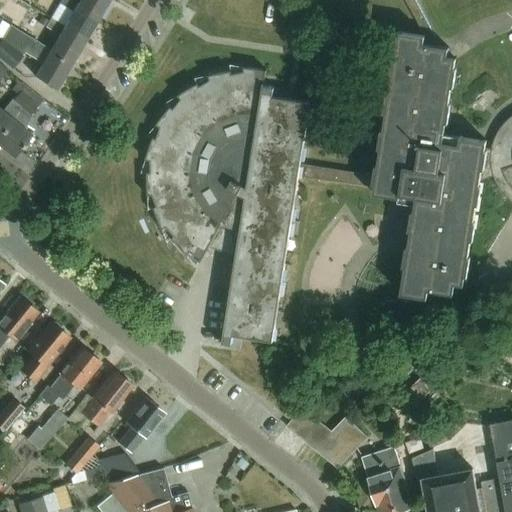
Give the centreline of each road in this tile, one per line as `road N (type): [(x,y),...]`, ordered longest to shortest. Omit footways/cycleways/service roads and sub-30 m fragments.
road 1 (residential): [(328,511),(314,490),(0,234)]
road 2 (residential): [(0,230),(152,0)]
